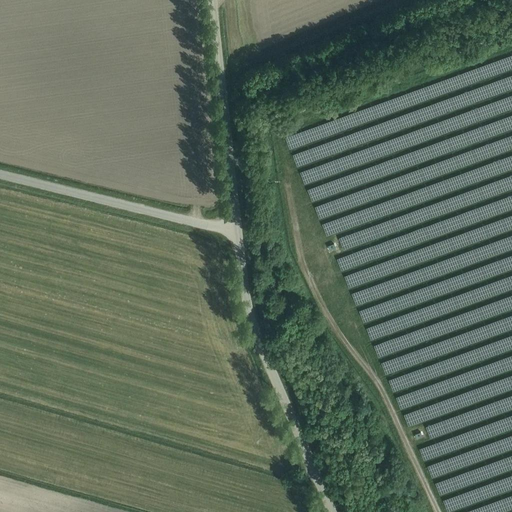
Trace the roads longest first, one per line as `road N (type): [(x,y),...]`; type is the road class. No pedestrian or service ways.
road 1 (unclassified): [(331,511),(248,312),(235,230)]
road 2 (unclassified): [(0,174),(235,230)]
road 3 (unclassified): [(235,230),(211,0)]
